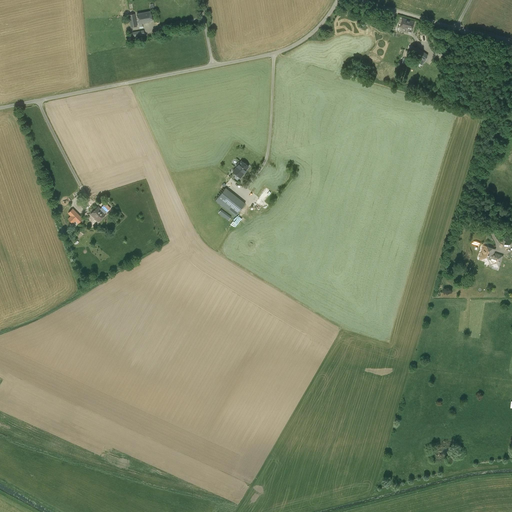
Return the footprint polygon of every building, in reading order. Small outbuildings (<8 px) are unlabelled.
[(137,14),(139,26),(142,26),(142,23),(152,21),(150,11),(137,14)] [(137,26),(134,14),(128,15),(130,27),(137,26)] [(402,18),(400,27),(406,29),(406,30),(408,30),(412,31),(414,21),(402,18)] [(427,55),(416,47),(412,53),(410,56),(421,63),(423,61),(427,55)] [(239,171),(245,176),(253,167),(252,167),(253,165),(247,161),(246,162),(245,161),(244,163),(245,164),(239,171)] [(245,203),(225,188),(215,200),(235,216),(245,203)] [(106,214),(102,210),(98,206),(90,214),(98,222),(106,214)] [(218,213),(228,220),(231,217),(221,209),(218,213)] [(82,219),(75,211),(72,215),(73,217),(73,218),(73,219),(78,223),(82,219)] [(237,217),(227,229),(232,233),(242,222),(237,217)] [(72,228),(73,227),(76,224),(76,223),(73,220),(72,220),(71,219),(68,222),(68,221),(66,223),(72,228)] [(502,256),(496,254),(496,255),(493,254),(494,250),(485,246),(481,259),(493,263),(492,264),(498,266),(502,256)]
